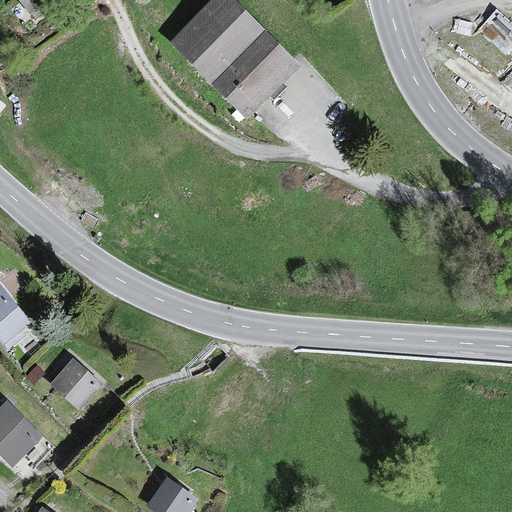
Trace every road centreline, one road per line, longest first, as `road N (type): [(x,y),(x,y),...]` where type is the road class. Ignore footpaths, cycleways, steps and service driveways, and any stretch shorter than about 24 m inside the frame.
road 1 (secondary): [(0,185),(87,259),(191,313),(244,325),(511,346)]
road 2 (secondary): [(511,174),(444,124),(395,29)]
